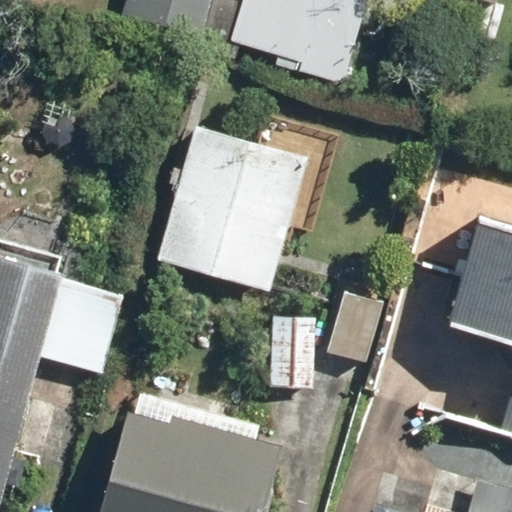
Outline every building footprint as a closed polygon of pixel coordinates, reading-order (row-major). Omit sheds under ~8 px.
[(217,0),(124,0),(120,14),(205,41),(217,0)] [(273,65),(348,91),(379,0),(247,0),(234,40),(276,55),(273,65)] [(312,154),(200,122),(160,259),(273,291),(312,154)] [(511,224),(480,215),(450,318),(493,330),(511,361),(511,392),(500,429),(511,432),(511,224)] [(0,511),(1,511),(69,272),(0,252),(0,511)] [(269,511),(289,444),(258,435),(261,426),(143,392),(138,408),(132,407),(101,511),(269,511)] [(511,511),(511,485),(477,476),(466,511),(464,511),(427,501),(423,511),(414,511),(379,502),(375,511),(511,511)]
